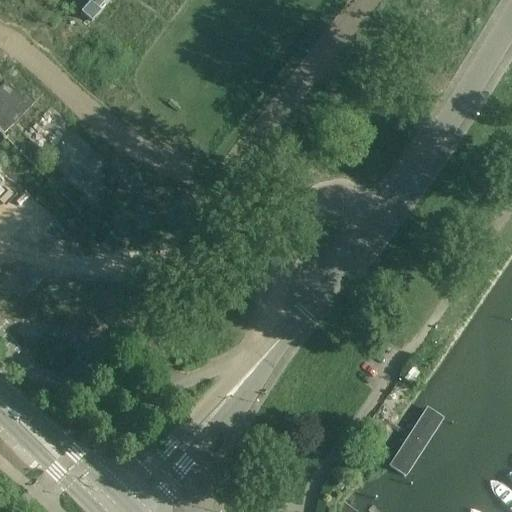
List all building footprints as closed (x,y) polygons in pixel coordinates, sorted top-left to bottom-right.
[(93,0),(82,14),(91,22),(109,0),(93,0)] [(7,82),(0,89),(0,129),(4,134),(34,104),(25,94),(22,97),(7,82)] [(430,365),(424,361),(420,366),(426,370),(430,365)] [(411,370),(403,381),(410,386),(415,380),(418,375),(411,370)] [(441,425),(427,414),(390,464),(404,475),(441,425)]
